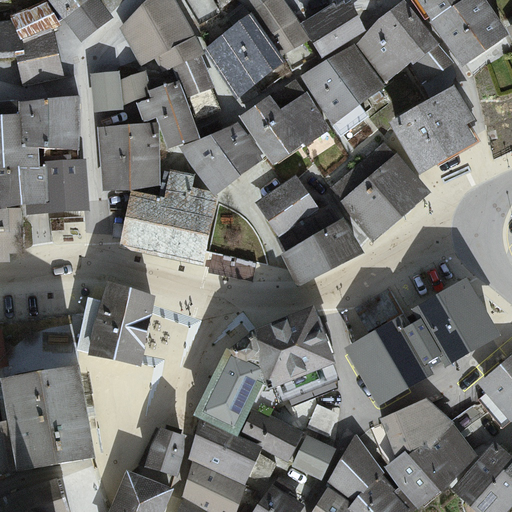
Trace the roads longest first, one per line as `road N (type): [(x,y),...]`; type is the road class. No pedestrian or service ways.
road 1 (residential): [(145,0),(86,63),(97,264)]
road 2 (residential): [(313,511),(361,409),(333,298)]
road 3 (residential): [(175,511),(194,409),(236,305)]
road 4 (tertiary): [(478,220),(333,298)]
road 5 (tertiary): [(236,305),(97,264)]
